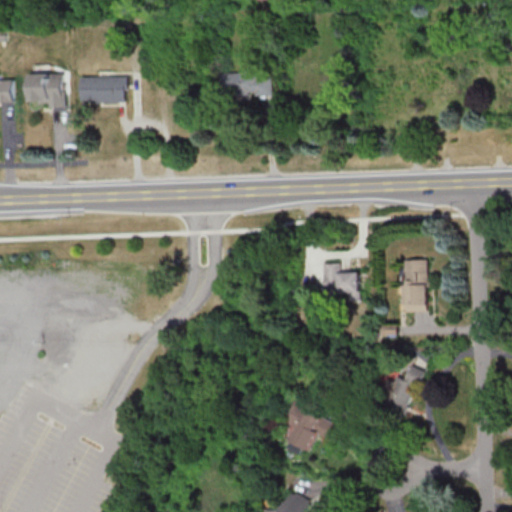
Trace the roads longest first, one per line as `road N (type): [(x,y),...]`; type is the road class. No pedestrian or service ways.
road 1 (residential): [(484,511),(473,182)]
road 2 (secondary): [(422,183),(189,192)]
road 3 (secondary): [(165,192),(0,199)]
